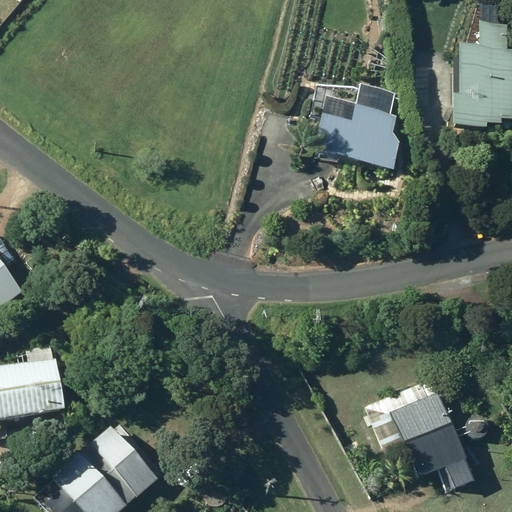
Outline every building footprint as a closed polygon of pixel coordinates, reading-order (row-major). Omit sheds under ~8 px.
[(447,89),(446,118),(480,120),(480,118),(495,119),(495,116),(511,116),(511,46),(501,46),(503,20),(475,18),(474,41),(455,39),(452,89),(447,89)] [(307,144),(389,165),(396,139),(388,130),(393,111),(320,94),(307,144)] [(0,307),(24,289),(0,257),(0,307)] [(0,414),(66,405),(60,356),(55,357),(53,342),(29,349),(30,360),(0,363),(0,414)] [(338,386),(323,395),(338,420),(353,411),(338,386)] [(464,455),(437,391),(370,419),(387,459),(404,452),(414,476),(441,465),(449,486),(471,478),(462,456),(464,455)] [(119,511),(160,476),(112,422),(52,474),(55,477),(35,495),(49,511),(119,511)] [(12,447),(0,456),(0,470),(2,473),(21,458),(12,447)]
